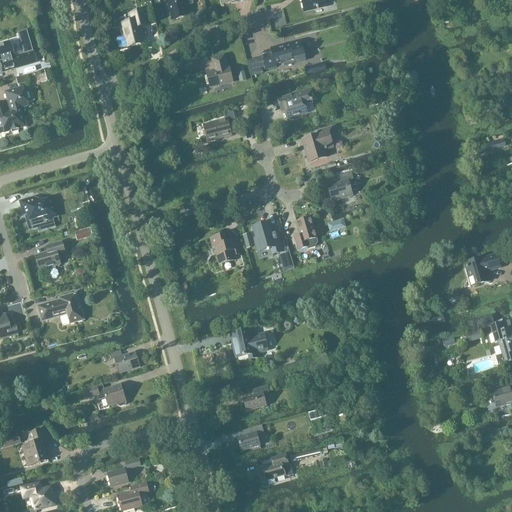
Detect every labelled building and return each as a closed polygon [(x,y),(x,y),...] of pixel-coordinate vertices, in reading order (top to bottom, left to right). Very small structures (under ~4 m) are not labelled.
[(166,0),(172,21),(188,18),(185,6),(193,4),(191,0),(166,0)] [(301,0),(304,13),(326,8),(323,0),(301,0)] [(128,48),(143,44),(139,28),(147,26),(143,11),(131,14),(133,22),(123,24),(128,48)] [(26,31),(18,34),(22,49),(30,46),(31,46),(26,31)] [(264,58),(248,62),(252,77),(263,74),(261,69),(266,68),(267,70),(276,67),(275,64),(283,62),(284,68),(307,62),(302,42),(291,45),(271,50),(272,54),(263,56),(264,58)] [(0,63),(3,72),(35,63),(30,46),(22,49),(23,55),(13,57),(9,43),(0,45),(0,63)] [(227,69),(224,56),(212,59),(215,72),(207,74),(210,89),(233,83),(229,68),(227,69)] [(244,72),(237,73),(239,82),(246,80),(244,72)] [(27,76),(16,79),(18,85),(28,82),(27,76)] [(367,77),(363,81),(367,85),(371,81),(367,77)] [(24,94),(22,88),(11,91),(11,93),(5,95),(8,104),(3,105),(3,103),(0,103),(0,128),(2,128),(4,134),(11,131),(12,133),(18,131),(17,130),(25,127),(20,109),(27,107),(25,100),(27,99),(26,94),(24,94)] [(313,90),(297,95),(296,94),(278,100),(280,107),(284,106),(288,120),(308,114),(304,103),(316,100),(313,90)] [(208,143),(219,140),(218,138),(231,135),(230,130),(237,128),(233,112),(225,114),(227,121),(204,127),(208,143)] [(250,121),(242,123),(244,129),(251,127),(250,121)] [(318,132),(319,135),(302,140),(309,163),(327,158),(325,152),(334,149),(332,140),(336,138),(333,127),(318,132)] [(392,162),(382,165),(384,173),(394,170),(392,162)] [(332,203),(353,197),(348,182),(354,180),(351,173),(339,177),(341,183),(328,187),(332,203)] [(34,199),(20,202),(24,215),(29,214),(30,218),(35,220),(44,218),(45,220),(58,217),(55,206),(53,206),(49,192),(33,196),(34,199)] [(298,250),(307,248),(308,250),(315,248),(318,243),(317,239),(311,219),(296,223),(301,237),(295,238),(298,250)] [(343,221),(335,223),(338,230),(345,228),(343,221)] [(272,236),(268,224),(254,228),(257,239),(254,240),(258,254),(271,250),(272,256),(283,253),(278,234),(272,236)] [(90,229),(75,233),(77,241),(92,237),(90,229)] [(227,244),(224,236),(211,240),(213,249),(214,248),(220,266),(236,261),(234,257),(240,255),(237,241),(227,244)] [(40,271),(48,269),(49,273),(48,274),(49,278),(53,280),(57,279),(59,275),(57,271),(55,270),(55,267),(60,266),(58,256),(65,254),(62,243),(48,247),(50,253),(36,257),(40,271)] [(286,254),(279,256),(284,272),(294,269),(294,268),(289,250),(288,248),(285,249),(286,254)] [(296,248),(289,250),(294,268),(301,266),(296,248)] [(471,287),(490,282),(487,273),(500,269),(497,255),(464,264),(471,287)] [(186,282),(181,284),(185,296),(190,294),(186,282)] [(83,320),(76,295),(60,299),(60,301),(54,302),(55,305),(49,306),(49,305),(38,308),(42,321),(54,317),(54,318),(67,314),(70,324),(83,320)] [(430,327),(444,323),(442,314),(427,319),(430,327)] [(0,317),(0,316),(0,340),(17,335),(13,324),(7,325),(4,315),(0,317)] [(494,323),(492,315),(471,320),(473,328),(494,323)] [(511,329),(506,331),(504,323),(487,328),(492,344),(498,342),(502,356),(496,357),(499,366),(511,362),(511,329)] [(250,337),(249,330),(230,335),(233,348),(235,348),(238,359),(248,357),(249,361),(259,359),(258,354),(269,352),(265,334),(250,337)] [(480,333),(467,336),(469,343),(482,340),(480,333)] [(453,336),(442,339),(445,348),(455,345),(453,336)] [(122,357),(121,352),(110,355),(111,361),(115,360),(119,374),(140,368),(135,353),(122,357)] [(97,388),(82,393),(84,400),(97,396),(99,401),(106,399),(108,407),(117,404),(117,406),(119,407),(121,408),(125,406),(126,405),(126,403),(121,386),(99,393),(97,388)] [(247,413),(266,407),(263,395),(270,393),(268,386),(252,390),(254,397),(243,400),(247,413)] [(511,387),(492,393),(496,409),(511,405),(511,407),(511,387)] [(62,389),(56,391),(58,398),(64,396),(62,389)] [(473,397),(464,400),(465,405),(467,404),(467,406),(475,404),(473,397)] [(327,410),(309,415),(311,422),(329,417),(327,411),(327,410)] [(242,452),(260,447),(256,435),(264,433),(262,426),(249,429),(251,435),(238,439),(242,452)] [(29,468),(47,462),(41,445),(48,443),(44,429),(32,433),(36,443),(22,447),(29,468)] [(18,433),(10,435),(13,443),(20,441),(18,433)] [(321,450),(295,456),(296,462),(322,456),(321,450)] [(262,469),(266,482),(285,476),(286,478),(291,476),(286,456),(271,460),(273,466),(262,469)] [(127,470),(141,467),(139,461),(126,464),(127,470)] [(327,461),(319,463),(320,469),(328,467),(327,461)] [(111,488),(129,483),(125,471),(108,475),(111,488)] [(23,501),(33,499),(35,508),(36,510),(36,511),(55,506),(54,500),(55,500),(54,494),(52,494),(51,489),(43,491),(41,482),(20,488),(23,501)] [(121,511),(122,511),(142,507),(139,497),(149,494),(148,490),(147,486),(147,485),(146,484),(130,488),(132,494),(118,498),(121,511)]
